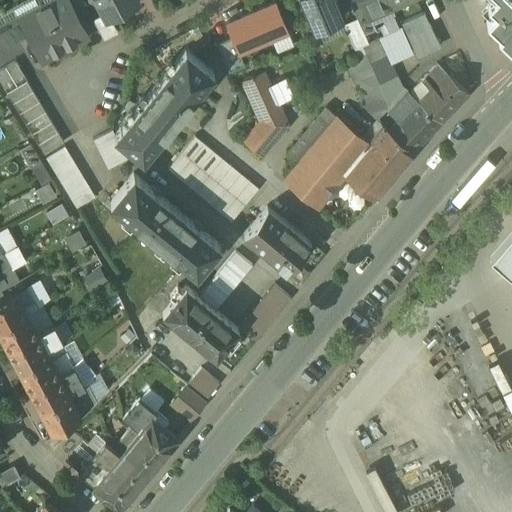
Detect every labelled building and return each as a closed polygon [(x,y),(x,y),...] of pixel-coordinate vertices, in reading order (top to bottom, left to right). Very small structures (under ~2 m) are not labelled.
[(56,0),(42,7),(64,47),(86,35),(74,12),(67,0),(56,0)] [(84,6),(81,0),(67,0),(74,12),(84,6)] [(96,0),(107,20),(120,13),(121,10),(135,2),(134,0),(96,0)] [(335,0),(300,0),(313,29),(342,16),(335,0)] [(369,18),(360,0),(349,0),(348,1),(355,17),(363,34),(374,28),(370,18),(369,18)] [(389,3),(387,0),(360,0),(369,18),(370,18),(378,15),(382,6),(389,3)] [(511,0),(488,0),(486,3),(494,10),(511,26),(511,0)] [(276,2),(225,23),(231,36),(239,54),(240,54),(272,40),(289,33),(276,2)] [(21,19),(20,19),(29,36),(41,59),(64,47),(42,7),(21,19)] [(511,46),(511,26),(494,10),(485,19),(499,31),(496,34),(511,48),(511,46)] [(17,12),(4,19),(18,42),(29,36),(20,19),(21,19),(17,12)] [(423,13),(401,22),(407,36),(429,26),(423,13)] [(363,34),(355,17),(342,23),(353,48),(362,45),(367,43),(363,34)] [(429,26),(407,36),(416,56),(439,46),(429,26)] [(240,54),(239,54),(231,36),(217,43),(229,72),(245,65),(240,54)] [(367,43),(362,45),(365,53),(364,53),(370,66),(383,60),(388,69),(392,67),(379,37),(367,43)] [(185,49),(115,135),(143,158),(213,72),(185,49)] [(364,53),(344,65),(364,99),(360,103),(379,124),(380,125),(381,124),(376,118),(388,107),(377,83),(370,66),(364,53)] [(15,60),(0,69),(0,81),(6,92),(26,80),(27,80),(15,60)] [(383,60),(370,66),(377,83),(391,77),(388,69),(383,60)] [(466,93),(436,64),(420,80),(428,88),(416,100),(438,121),(466,93)] [(286,124),(262,70),(241,80),(259,120),(242,140),(260,155),(286,124)] [(63,142),(26,80),(6,92),(43,154),(63,142)] [(416,100),(407,91),(387,112),(397,121),(388,129),(412,149),(413,149),(439,122),(438,121),(416,100)] [(325,107),(286,154),(295,162),(283,177),(317,204),(326,194),(333,190),(335,182),(342,174),(342,173),(341,172),(365,143),(365,142),(350,130),(351,128),(325,107)] [(380,125),(379,124),(365,142),(365,143),(341,172),(342,173),(342,174),(372,198),(413,150),(412,149),(388,129),(381,124),(380,125)] [(112,130),(93,140),(98,150),(117,140),(115,135),(112,130)] [(194,135),(167,168),(230,221),(258,188),(194,135)] [(117,140),(98,150),(103,159),(122,149),(117,140)] [(29,142),(19,148),(29,167),(40,161),(29,142)] [(64,146),(45,157),(51,167),(70,156),(64,146)] [(122,149),(103,159),(108,169),(127,159),(122,149)] [(70,156),(51,167),(57,178),(76,166),(70,156)] [(76,166),(57,178),(64,188),(82,176),(76,166)] [(218,245),(132,174),(109,202),(195,272),(218,245)] [(82,176),(64,188),(70,198),(88,187),(82,176)] [(88,187),(70,198),(76,208),(94,197),(88,187)] [(57,220),(73,211),(67,201),(51,210),(57,220)] [(309,242),(266,207),(243,234),(286,270),(309,242)] [(15,245),(2,253),(9,267),(11,270),(24,263),(15,246),(15,245)] [(1,252),(0,253),(0,285),(5,283),(0,272),(0,271),(9,267),(2,253),(1,252)] [(27,286),(17,292),(25,307),(36,301),(27,286)] [(237,330),(185,287),(162,314),(214,358),(237,330)] [(17,292),(0,300),(0,327),(27,313),(25,307),(17,292)] [(27,313),(0,327),(0,333),(8,348),(38,332),(27,313)] [(54,324),(38,332),(47,349),(62,340),(54,324)] [(38,332),(8,348),(19,369),(49,353),(47,349),(38,332)] [(74,365),(66,350),(51,358),(59,373),(74,365)] [(49,353),(19,369),(30,390),(59,373),(51,358),(49,353)] [(84,385),(74,365),(59,373),(70,394),(84,385)] [(59,373),(30,390),(40,410),(70,394),(59,373)] [(84,385),(70,394),(81,414),(95,400),(87,383),(84,385)] [(205,400),(185,384),(169,403),(189,419),(205,400)] [(70,394),(40,410),(51,430),(81,414),(70,394)] [(155,412),(140,399),(128,412),(139,421),(133,428),(137,432),(150,416),(151,417),(155,412)] [(151,417),(150,416),(137,432),(162,452),(175,437),(151,417)] [(130,425),(117,441),(124,448),(137,432),(133,428),(130,425)] [(72,431),(52,451),(62,460),(82,439),(72,431)] [(162,452),(137,432),(124,448),(149,468),(162,452)] [(119,454),(104,442),(96,452),(111,464),(119,454)] [(149,468),(124,448),(119,454),(111,464),(136,484),(149,468)] [(111,464),(96,452),(77,473),(93,486),(111,464)] [(111,464),(93,486),(117,506),(136,484),(111,464)] [(12,466),(0,472),(0,484),(1,487),(19,478),(12,466)] [(56,511),(42,500),(33,511),(56,511)]
